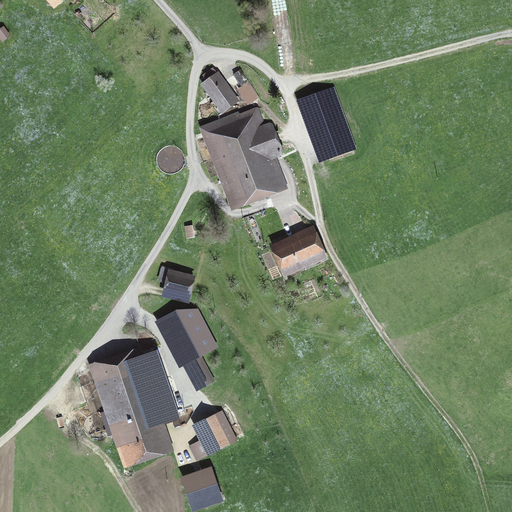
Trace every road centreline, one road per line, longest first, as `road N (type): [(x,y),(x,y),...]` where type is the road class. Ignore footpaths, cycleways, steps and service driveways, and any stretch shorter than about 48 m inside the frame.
road 1 (track): [(0,444),(102,335),(194,178),(190,118),(201,48),(158,0)]
road 2 (track): [(282,82),(339,267),(463,438),(491,511)]
road 3 (track): [(201,48),(255,59),(282,82),(511,32)]
